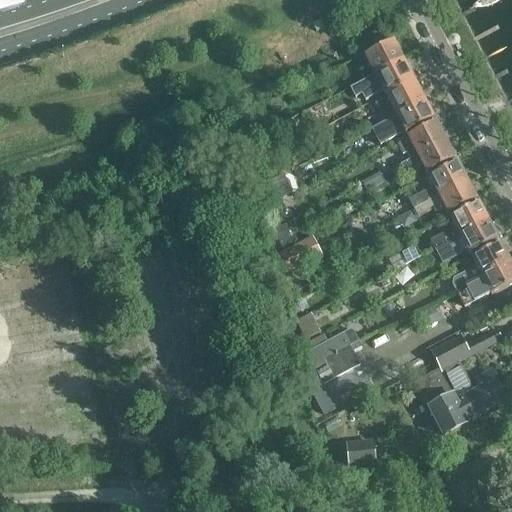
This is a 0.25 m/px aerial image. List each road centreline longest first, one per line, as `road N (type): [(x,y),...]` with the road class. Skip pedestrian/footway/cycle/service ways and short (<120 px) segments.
road 1 (unclassified): [(125,499),(338,500),(470,477),(511,459)]
road 2 (residential): [(511,180),(414,0)]
road 3 (primary): [(0,50),(145,0)]
road 4 (unclassified): [(0,503),(125,499)]
